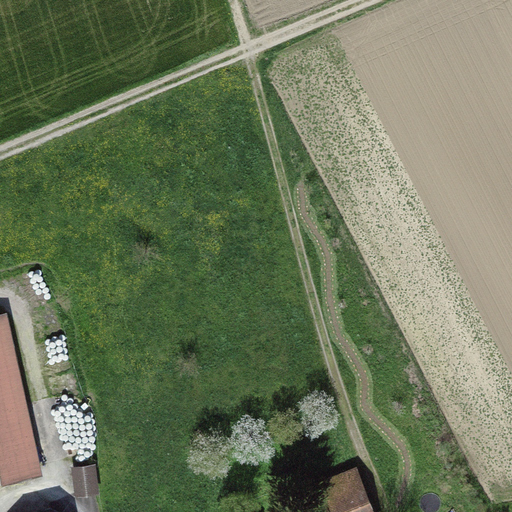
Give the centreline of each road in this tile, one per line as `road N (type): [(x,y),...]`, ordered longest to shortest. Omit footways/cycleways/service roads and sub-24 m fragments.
road 1 (track): [(387,511),(329,363),(234,0)]
road 2 (track): [(0,155),(374,0)]
